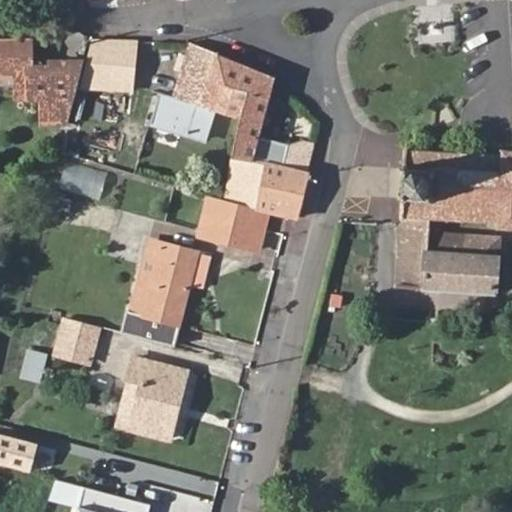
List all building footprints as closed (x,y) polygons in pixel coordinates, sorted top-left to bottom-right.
[(138,40),(92,39),(80,85),(131,88),(138,40)] [(33,65),(32,42),(0,41),(0,77),(25,76),(33,75),(33,65)] [(217,54),(188,43),(170,96),(161,93),(151,123),(205,141),(213,110),(227,115),(234,93),(235,88),(209,79),(217,54)] [(234,93),(227,115),(237,117),(234,133),(229,155),(223,198),(254,210),(265,163),(253,160),(273,77),(217,54),(209,79),(235,88),(234,93)] [(33,75),(25,76),(26,105),(42,104),(70,103),(80,61),(50,60),(49,65),(33,65),(33,75)] [(65,124),(70,103),(42,104),(44,117),(65,124)] [(280,166),(299,171),(304,149),(286,144),(280,166)] [(511,148),(500,148),(500,154),(402,150),(398,223),(395,287),(496,292),(498,260),(511,260),(511,148)] [(50,212),(69,217),(83,163),(64,158),(50,212)] [(280,166),(265,163),(254,210),(266,213),(287,218),(297,220),(308,173),(299,171),(280,166)] [(254,213),(219,202),(209,199),(200,235),(257,250),(266,213),(254,210),(254,213)] [(151,240),(130,315),(142,318),(163,243),(151,240)] [(127,314),(121,333),(171,348),(188,285),(201,288),(210,256),(188,250),(163,243),(142,318),(130,315),(127,314)] [(97,326),(69,318),(62,346),(90,353),(97,326)] [(19,378),(41,384),(49,352),(27,347),(19,378)] [(139,383),(128,429),(169,439),(185,372),(132,358),(127,380),(139,383)] [(116,426),(128,429),(139,383),(127,380),(116,426)] [(304,396),(280,487),(315,497),(340,405),(304,396)] [(39,445),(0,435),(0,462),(33,470),(39,445)] [(137,511),(142,503),(103,493),(98,503),(94,511),(137,511)]
